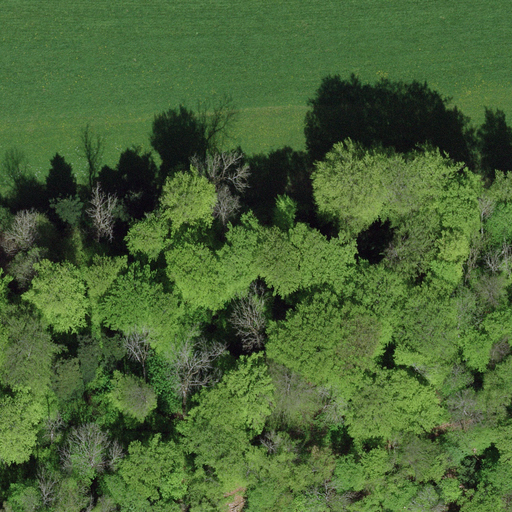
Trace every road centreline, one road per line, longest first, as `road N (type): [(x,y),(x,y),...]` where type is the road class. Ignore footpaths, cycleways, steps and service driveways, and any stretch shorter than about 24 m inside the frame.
road 1 (track): [(0,426),(326,453)]
road 2 (track): [(326,453),(511,415)]
